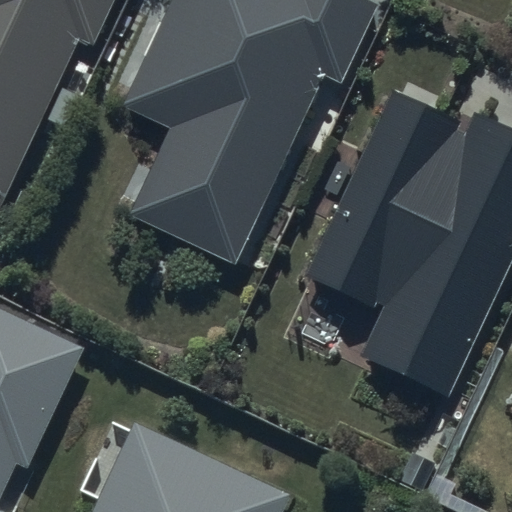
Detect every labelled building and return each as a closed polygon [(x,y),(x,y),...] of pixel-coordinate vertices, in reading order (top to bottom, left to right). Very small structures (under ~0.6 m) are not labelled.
[(0,0),(0,212),(78,45),(90,51),(113,0),(0,0)] [(173,0),(125,104),(173,126),(132,213),(235,260),(321,75),(342,85),(378,7),(362,0),(173,0)] [(511,133),(472,113),(466,125),(391,90),(298,288),(331,304),(337,292),(378,312),(356,359),(446,402),(511,262),(511,133)] [(0,511),(9,511),(0,507),(0,503),(17,467),(27,471),(83,350),(0,311),(0,511)] [(281,511),(135,445),(104,511),(281,511)]
